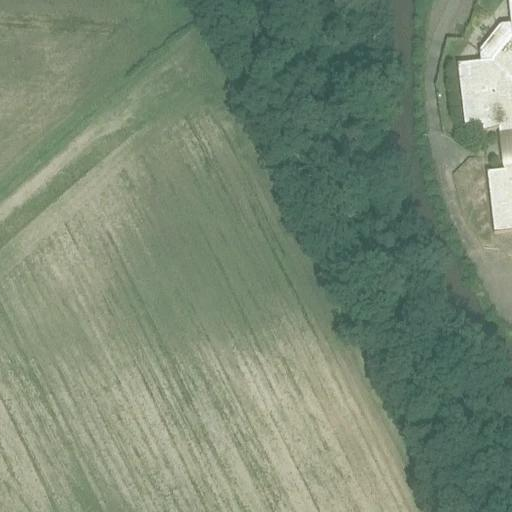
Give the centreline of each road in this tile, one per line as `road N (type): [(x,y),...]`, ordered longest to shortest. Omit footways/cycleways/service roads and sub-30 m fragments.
road 1 (residential): [(229,179),(376,473)]
road 2 (residential): [(0,321),(229,179)]
road 3 (residential): [(139,0),(229,179)]
